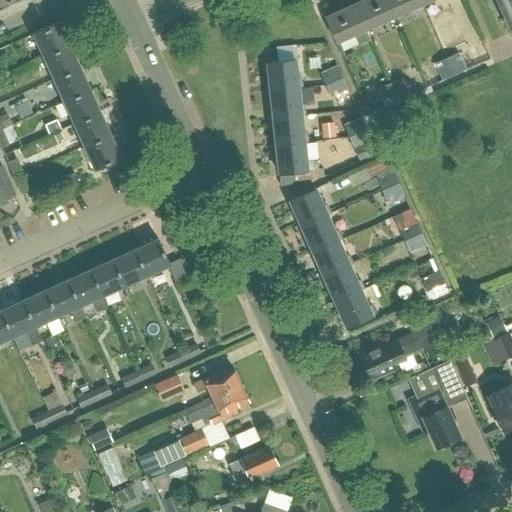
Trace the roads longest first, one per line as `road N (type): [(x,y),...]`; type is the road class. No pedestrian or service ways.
road 1 (unclassified): [(356,511),(197,165)]
road 2 (residential): [(0,260),(197,165)]
road 3 (unclassified): [(197,165),(132,20)]
